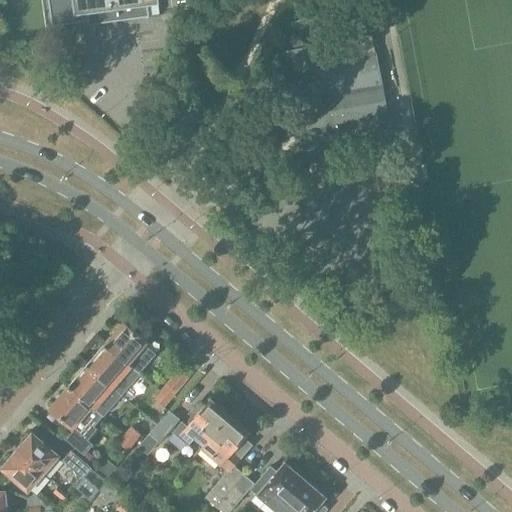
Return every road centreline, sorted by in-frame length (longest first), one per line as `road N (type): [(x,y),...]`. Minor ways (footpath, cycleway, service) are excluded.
road 1 (secondary): [(498,511),(152,226),(53,159),(0,137)]
road 2 (secondary): [(139,246),(452,511)]
road 3 (residential): [(124,264),(416,511)]
road 4 (unknown): [(79,48),(203,183),(251,203),(370,210)]
road 5 (residential): [(0,429),(124,264)]
road 6 (secondary): [(0,162),(79,197),(139,246)]
